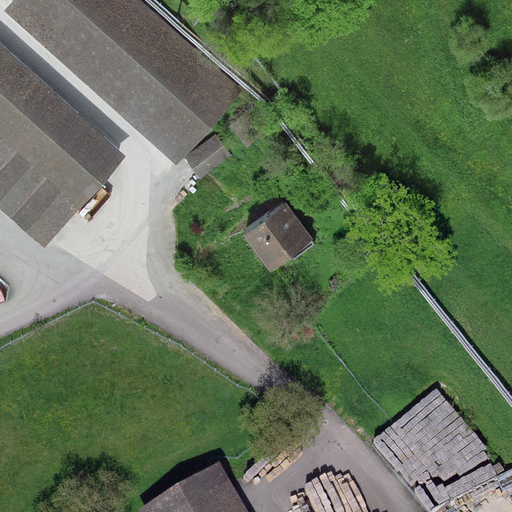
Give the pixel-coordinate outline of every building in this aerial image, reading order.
[(242,89),(140,0),(13,0),(4,11),(176,163),(242,89)] [(0,208),(44,247),(126,156),(0,42),(0,208)] [(251,108),(230,124),(242,140),(245,145),(266,129),(251,108)] [(216,133),(185,156),(201,178),(232,154),(216,133)] [(313,239),(286,203),(244,234),(271,270),(292,254),(295,259),(314,244),(312,240),(313,239)] [(249,511),(220,461),(139,508),(140,511),(249,511)]
